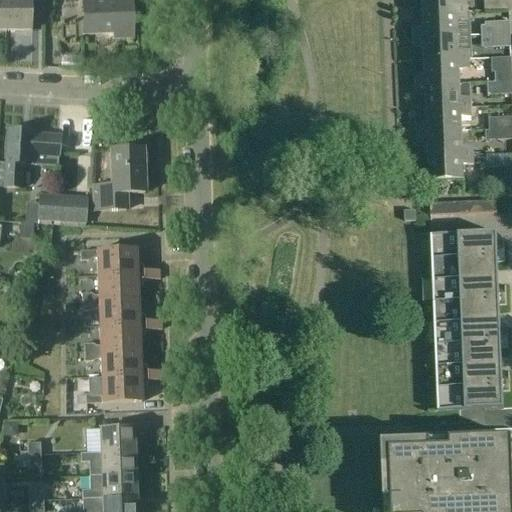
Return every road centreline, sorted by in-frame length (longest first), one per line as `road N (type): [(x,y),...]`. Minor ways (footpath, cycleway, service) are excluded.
road 1 (residential): [(213,511),(196,96)]
road 2 (residential): [(196,96),(0,84)]
